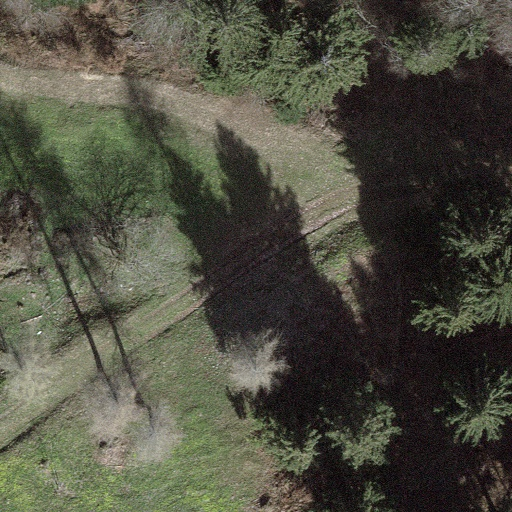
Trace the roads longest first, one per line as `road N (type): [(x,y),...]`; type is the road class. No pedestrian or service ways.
road 1 (track): [(0,415),(307,203),(414,176),(511,176)]
road 2 (track): [(0,73),(163,88),(258,129),(304,167),(307,203)]
